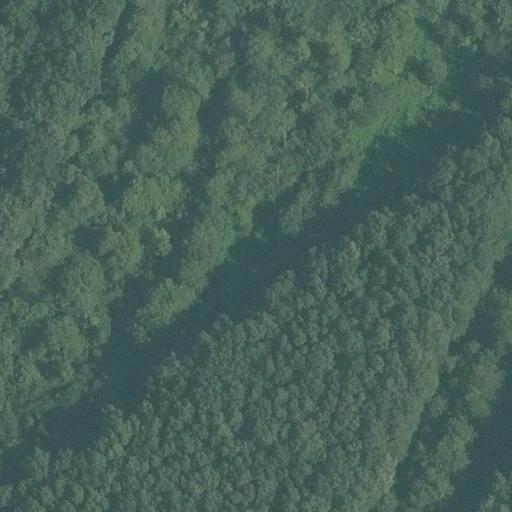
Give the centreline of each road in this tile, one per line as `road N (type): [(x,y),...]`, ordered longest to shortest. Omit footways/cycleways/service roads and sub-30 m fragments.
road 1 (track): [(0,502),(477,154),(511,82)]
road 2 (track): [(34,0),(0,88),(0,185),(78,0)]
